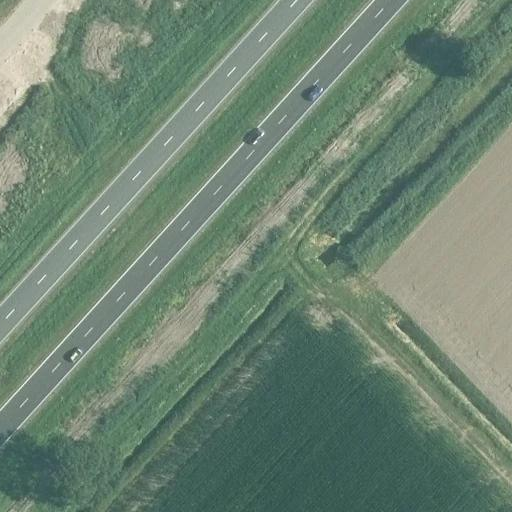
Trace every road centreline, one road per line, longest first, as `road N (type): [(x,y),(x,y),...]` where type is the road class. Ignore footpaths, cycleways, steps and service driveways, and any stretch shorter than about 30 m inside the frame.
road 1 (trunk): [(0,433),(394,0)]
road 2 (trunk): [(298,0),(0,327)]
